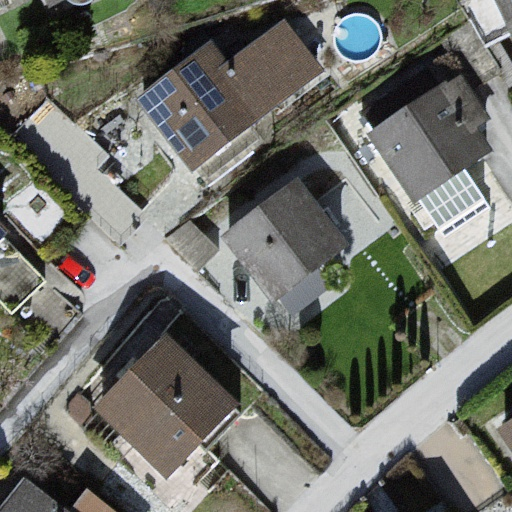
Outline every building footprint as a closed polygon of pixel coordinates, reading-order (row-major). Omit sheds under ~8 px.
[(511,0),(499,7),(511,34),(511,0)] [(217,47),(134,105),(195,176),(330,80),(285,31),(234,70),(217,47)] [(462,84),(362,136),(410,213),(497,161),(484,133),(493,125),(462,84)] [(298,187),(223,242),(279,306),(375,234),(345,190),(324,208),(298,187)] [(0,225),(0,296),(38,257),(0,225)] [(176,340),(99,416),(177,485),(250,420),(176,340)] [(511,426),(496,437),(511,459),(511,426)] [(53,511),(27,491),(9,511),(53,511)]
